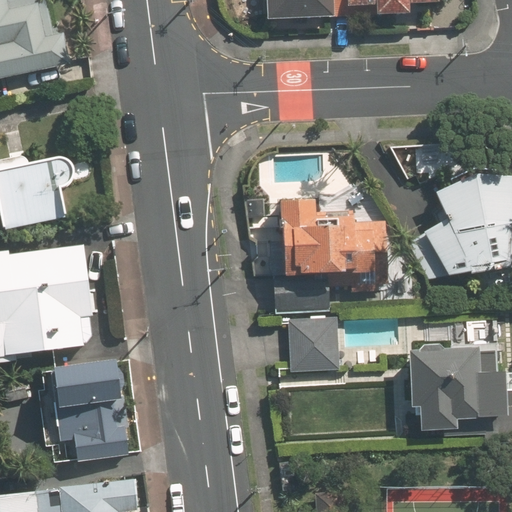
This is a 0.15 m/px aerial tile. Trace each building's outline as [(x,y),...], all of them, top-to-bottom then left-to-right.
[(0,0),(0,79),(66,65),(59,33),(54,34),(46,0),(0,0)] [(267,0),(269,18),(342,14),(342,8),(375,7),(375,14),(411,14),(411,4),(435,4),(435,0),(267,0)] [(439,153),(418,153),(419,176),(440,175),(439,153)] [(0,212),(2,213),(6,230),(68,217),(62,189),(64,189),(65,188),(66,188),(68,187),(69,186),(70,186),(71,185),(72,184),(73,182),(73,181),(74,180),(75,179),(75,177),(75,176),(75,175),(75,173),(75,172),(75,171),(74,169),(74,168),(73,167),(72,166),(72,165),(71,164),(70,163),(68,162),(67,161),(66,161),(65,160),(63,160),(62,160),(61,160),(59,160),(58,160),(56,160),(0,171),(0,212)] [(511,256),(511,177),(500,176),(499,181),(484,180),(484,175),(468,174),(432,197),(448,223),(425,237),(449,276),(511,256)] [(318,197),(282,200),(287,275),(375,269),(371,212),(319,216),(318,197)] [(0,255),(0,364),(11,363),(10,357),(84,348),(97,336),(84,245),(0,255)] [(330,283),(274,287),(276,315),(332,312),(330,283)] [(340,320),(290,321),(291,370),(341,369),(340,320)] [(456,430),(456,419),(497,419),(496,440),(511,440),(511,390),(498,390),(498,350),(409,350),(409,406),(421,406),(421,430),(456,430)] [(119,358),(53,366),(62,439),(76,437),(79,462),(131,456),(119,358)] [(127,511),(140,510),(136,480),(34,492),(36,511),(127,511)] [(0,495),(0,511),(36,511),(34,492),(0,495)] [(344,511),(344,492),(316,492),(316,511),(344,511)]
